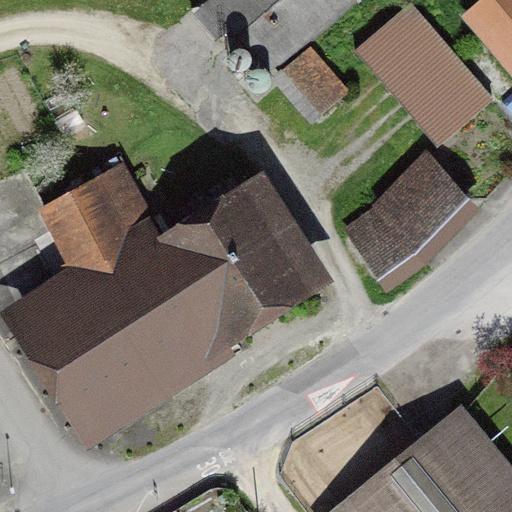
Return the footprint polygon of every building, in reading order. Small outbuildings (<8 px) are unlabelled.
[(281,69),(359,0),(201,0),(197,4),(225,34),(239,21),(281,69)] [(511,0),(494,0),(472,19),(511,67),(511,0)] [(491,101),(408,5),(354,51),(436,148),(491,101)] [(310,50),(287,70),(323,112),(346,92),(310,50)] [(416,253),(466,202),(427,155),(381,203),(383,211),(335,248),(368,290),(416,253)] [(27,331),(80,419),(300,278),(249,198),(168,250),(114,166),(43,209),(87,293),(27,331)] [(511,511),(511,487),(454,417),(338,511),(511,511)]
